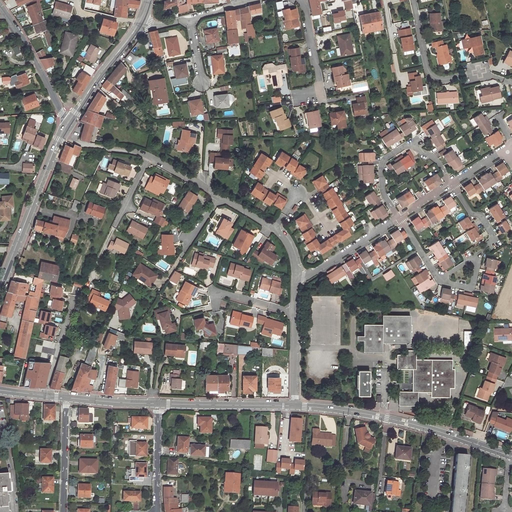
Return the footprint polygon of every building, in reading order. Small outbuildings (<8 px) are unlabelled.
[(137,8),(139,1),(137,1),(137,0),(134,0),(134,1),(129,0),(115,0),(115,5),(137,8)] [(176,4),(175,0),(167,0),(164,1),(162,10),(176,4)] [(308,0),(311,16),(320,14),(318,2),(317,0),(308,0)] [(26,7),(33,25),(42,22),(38,10),(35,3),(26,7)] [(58,3),(55,14),(71,18),(73,7),(58,3)] [(189,10),(189,9),(187,4),(177,7),(176,7),(177,13),(189,10)] [(250,15),(261,12),(259,5),(248,7),(250,15)] [(250,19),(250,15),(248,7),(239,10),(240,20),(246,19),(250,19)] [(291,26),(298,24),(297,20),(296,19),(295,18),(297,18),(298,17),(296,9),(289,11),(288,9),(282,11),(285,21),(283,21),(286,30),(292,28),(291,26)] [(228,43),(237,42),(235,20),(233,11),(225,11),(227,30),(228,43)] [(382,29),(378,14),(374,15),(374,13),(369,14),(372,31),(382,29)] [(441,31),(441,22),(439,22),(438,13),(428,14),(429,23),(432,23),(432,32),(441,31)] [(364,17),(360,18),(363,33),(372,31),(369,14),(364,15),(364,17)] [(118,23),(104,19),(101,31),(114,35),(118,23)] [(42,22),(33,25),(36,33),(44,30),(47,30),(45,21),(42,22)] [(399,35),(402,50),(413,48),(409,27),(397,29),(398,35),(399,35)] [(217,28),(205,29),(206,42),(219,40),(217,28)] [(43,35),(48,47),(52,46),(47,30),(44,30),(45,34),(43,35)] [(149,32),(154,47),(156,47),(158,55),(163,54),(156,30),(149,32)] [(78,35),(65,32),(60,53),(72,56),(78,35)] [(336,37),(338,47),(341,47),(343,55),(352,53),(349,34),(336,37)] [(177,36),(166,37),(168,55),(179,53),(177,36)] [(471,47),(475,46),(476,51),(473,52),(474,56),(483,54),(479,36),(461,40),(463,49),(471,47)] [(438,57),(440,66),(442,65),(442,69),(444,70),(447,69),(448,67),(447,64),(450,63),(449,56),(447,56),(445,46),(443,46),(441,47),(439,41),(431,43),(432,48),(435,48),(437,55),(437,58),(438,57)] [(95,57),(97,53),(99,49),(91,44),(86,52),(87,53),(85,58),(93,63),(96,58),(95,57)] [(299,59),(299,57),(300,57),(299,48),(290,50),(291,55),(289,55),(292,70),(293,72),(298,71),(303,70),(302,64),(304,64),(303,59),(299,59)] [(39,59),(47,58),(43,49),(36,53),(39,59)] [(128,66),(135,57),(130,52),(124,60),(128,66)] [(224,72),(221,54),(212,56),(208,57),(209,65),(210,65),(211,72),(215,72),(215,73),(224,72)] [(47,58),(39,59),(46,69),(54,64),(53,57),(47,58)] [(113,86),(126,70),(121,63),(116,67),(107,80),(113,86)] [(81,89),(95,69),(86,64),(77,79),(78,80),(72,89),(80,94),(83,90),(81,89)] [(185,64),(173,65),(175,77),(187,76),(185,64)] [(268,73),(270,75),(271,78),(273,79),(273,82),(272,84),(273,88),(280,87),(282,85),(281,79),(280,78),(279,74),(287,72),(286,65),(275,66),(271,64),(264,65),(262,69),(263,75),(267,74),(268,73)] [(331,68),(334,81),(336,81),(337,87),(346,85),(346,81),(348,80),(347,74),(343,75),(341,66),(331,68)] [(412,93),(416,93),(416,91),(420,91),(419,90),(421,89),(418,75),(416,75),(415,71),(407,72),(409,80),(410,85),(406,86),(407,88),(406,88),(407,94),(412,93)] [(19,80),(15,82),(17,88),(29,83),(25,72),(17,76),(19,80)] [(102,87),(108,92),(110,90),(116,95),(119,91),(113,86),(107,80),(102,87)] [(164,81),(149,84),(151,92),(156,91),(157,94),(155,95),(157,106),(169,104),(164,81)] [(483,100),(492,98),(492,99),(501,98),(498,87),(490,89),(487,89),(487,88),(481,89),(482,96),(483,100)] [(124,96),(119,91),(116,95),(120,99),(124,96)] [(100,105),(105,97),(98,92),(93,101),(98,104),(100,105)] [(227,92),(214,94),(216,105),(218,105),(218,107),(220,108),(227,107),(228,106),(228,103),(229,103),(227,92)] [(437,104),(458,102),(457,93),(453,93),(453,92),(436,94),(437,104)] [(33,94),(21,99),(26,109),(37,105),(33,94)] [(354,115),(364,113),(363,104),(366,104),(364,96),(357,97),(358,98),(359,103),(357,103),(351,104),(354,115)] [(199,98),(186,100),(188,111),(201,109),(199,98)] [(93,113),(98,104),(93,101),(87,110),(93,113)] [(274,119),(275,123),(277,126),(278,126),(280,125),(281,130),(290,127),(287,119),(284,120),(281,109),(269,112),(272,119),(274,119)] [(94,124),(93,125),(99,127),(103,116),(93,113),(87,110),(80,122),(84,124),(85,121),(94,124)] [(307,119),(308,128),(319,125),(316,110),(305,112),(307,119)] [(345,127),(342,111),(329,113),(328,113),(330,123),(335,122),(336,124),(337,128),(345,127)] [(480,112),(470,118),(476,126),(478,125),(488,118),(486,114),(483,116),(480,112)] [(405,121),(398,126),(401,131),(404,134),(411,130),(416,126),(410,117),(406,117),(404,118),(405,121)] [(478,125),(484,133),(487,131),(491,128),(488,124),(491,123),(488,118),(478,125)] [(93,125),(94,124),(85,121),(84,124),(79,140),(88,143),(93,125)] [(0,134),(9,135),(9,123),(0,123),(0,134)] [(434,124),(423,130),(426,134),(428,133),(431,137),(438,132),(439,132),(434,124)] [(35,129),(26,125),(22,135),(28,138),(26,142),(30,144),(32,139),(31,139),(33,135),(35,129)] [(398,133),(395,128),(394,128),(392,125),(385,129),(388,133),(393,141),(400,136),(398,133)] [(222,134),(221,142),(220,142),(220,147),(228,148),(228,143),(231,143),(232,130),(221,129),(221,134),(222,134)] [(385,129),(378,133),(381,137),(388,133),(385,129)] [(182,130),(180,141),(178,141),(176,150),(183,151),(183,149),(191,150),(191,146),(191,145),(191,143),(194,144),(195,134),(188,133),(188,131),(182,130)] [(488,135),(492,142),(492,143),(494,146),(501,141),(499,138),(501,137),(496,130),(493,132),(490,134),(488,135)] [(435,146),(444,141),(438,132),(431,137),(428,139),(430,143),(433,142),(435,146)] [(380,137),(386,146),(393,141),(388,133),(381,137),(380,137)] [(44,138),(37,135),(36,136),(32,144),(40,148),(44,138)] [(59,161),(66,164),(71,154),(76,156),(80,147),(74,144),(72,148),(65,146),(59,161)] [(439,152),(441,155),(444,154),(448,161),(449,161),(456,156),(452,148),(448,151),(446,148),(439,152)] [(296,160),(280,150),(274,160),(281,164),(281,163),(290,169),(290,170),(300,176),(305,168),(295,161),(296,160)] [(397,157),(404,168),(413,163),(410,159),(413,157),(409,150),(406,152),(407,154),(403,157),(402,155),(397,157)] [(219,152),(209,152),(208,162),(213,162),(214,157),(219,157),(219,152)] [(271,158),(261,152),(249,172),(258,178),(263,171),(262,171),(265,166),(266,166),(271,158)] [(372,161),(374,160),(374,152),(360,153),(360,161),(368,161),(372,161)] [(449,161),(453,168),(455,167),(457,170),(464,166),(457,155),(456,156),(449,161)] [(213,167),(225,168),(226,158),(219,157),(214,157),(213,162),(213,167)] [(394,162),(390,165),(389,162),(386,165),(390,171),(394,169),(396,173),(404,168),(397,157),(393,160),(394,162)] [(120,165),(117,164),(118,162),(113,160),(110,168),(114,170),(113,171),(120,174),(121,173),(127,175),(130,167),(121,164),(120,165)] [(495,166),(497,170),(494,172),(499,179),(502,177),(500,174),(507,170),(502,161),(495,166)] [(33,164),(24,164),(24,172),(33,172),(33,164)] [(363,173),(372,173),(372,164),(368,165),(363,165),(358,165),(358,173),(363,173)] [(0,181),(10,182),(10,172),(0,171),(0,181)] [(491,174),(489,171),(485,173),(485,172),(482,174),(489,185),(499,179),(494,172),(491,174)] [(363,173),(363,182),(373,181),(372,173),(363,173)] [(429,177),(435,185),(438,183),(442,181),(436,173),(429,177)] [(479,176),(480,177),(477,179),(479,182),(476,184),(480,190),(489,185),(482,174),(479,176)] [(159,193),(161,188),(165,190),(168,184),(160,180),(161,178),(155,175),(153,179),(152,182),(149,180),(146,185),(148,186),(146,190),(157,196),(159,193)] [(318,175),(309,182),(318,193),(320,192),(324,198),(323,198),(344,225),(334,233),(339,239),(355,227),(350,221),(352,219),(336,198),(337,198),(328,186),(327,187),(318,175)] [(423,181),(429,189),(435,185),(429,177),(423,181)] [(72,178),(68,187),(75,190),(79,180),(72,178)] [(99,192),(112,197),(115,190),(117,190),(119,184),(107,180),(106,184),(102,183),(99,192)] [(263,186),(256,181),(250,191),(269,203),(271,201),(280,206),(286,198),(276,192),(274,195),(262,187),(263,186)] [(468,195),(475,190),(477,193),(480,190),(476,184),(473,186),(470,182),(463,187),(468,195)] [(373,190),(365,196),(370,203),(371,202),(373,205),(377,203),(380,201),(373,190)] [(402,194),(408,203),(414,199),(409,191),(402,194)] [(186,212),(191,204),(193,205),(197,197),(188,192),(178,208),(186,212)] [(396,198),(399,203),(401,207),(408,203),(402,194),(396,198)] [(449,210),(448,208),(455,203),(450,195),(443,200),(445,204),(442,206),(446,212),(449,210)] [(4,202),(0,202),(0,208),(2,209),(2,216),(0,216),(0,221),(10,220),(9,215),(11,215),(11,208),(14,208),(13,197),(3,198),(4,202)] [(162,208),(152,203),(144,199),(139,209),(147,213),(147,212),(148,210),(152,212),(151,214),(157,217),(154,223),(161,226),(163,223),(164,221),(164,220),(157,217),(162,208)] [(104,208),(89,202),(85,212),(100,218),(104,208)] [(74,203),(71,210),(76,212),(79,205),(74,203)] [(496,203),(488,208),(492,214),(500,209),(496,203)] [(379,206),(374,209),(378,216),(380,216),(382,218),(388,214),(382,204),(379,206)] [(439,208),(437,205),(434,206),(433,206),(430,208),(437,218),(446,212),(442,206),(439,208)] [(427,210),(427,211),(425,212),(427,215),(424,217),(428,224),(437,218),(430,208),(427,210)] [(492,214),(496,221),(499,219),(504,215),(500,209),(492,214)] [(304,214),(296,221),(304,232),(303,233),(308,239),(307,240),(314,249),(317,246),(321,252),(337,240),(332,234),(323,242),(316,233),(317,232),(312,226),(313,225),(304,214)] [(51,224),(68,228),(70,220),(53,215),(51,224)] [(424,217),(421,219),(418,215),(411,220),(416,229),(423,224),(425,226),(428,224),(424,217)] [(459,221),(463,228),(467,226),(469,229),(476,224),(474,221),(471,223),(467,216),(459,221)] [(228,227),(230,223),(222,219),(217,230),(225,234),(228,227)] [(496,225),(501,232),(509,227),(505,219),(501,222),(498,224),(496,225)] [(55,237),(63,239),(64,236),(68,228),(51,224),(36,220),(33,229),(55,235),(55,237)] [(126,232),(141,240),(146,231),(147,230),(138,225),(138,227),(130,224),(126,232)] [(465,231),(471,240),(475,238),(477,240),(484,236),(482,233),(479,235),(476,230),(478,229),(476,224),(469,229),(465,231)] [(225,234),(217,230),(215,233),(226,239),(232,229),(228,227),(225,234)] [(397,244),(396,241),(403,237),(398,228),(390,233),(393,237),(389,239),(394,246),(397,244)] [(231,244),(239,248),(243,250),(244,251),(252,235),(240,229),(231,244)] [(79,236),(73,234),(71,241),(76,243),(79,236)] [(161,235),(161,246),(161,255),(171,255),(171,248),(170,248),(170,244),(171,244),(171,235),(161,235)] [(386,241),(384,238),(381,240),(381,239),(378,241),(384,252),(394,246),(389,239),(386,241)] [(112,249),(124,254),(128,245),(116,240),(114,244),(110,242),(107,249),(111,251),(112,249)] [(442,246),(438,240),(429,245),(433,252),(442,246)] [(262,259),(270,264),(276,255),(270,252),(269,250),(272,245),(267,241),(259,252),(253,248),(249,255),(256,259),(261,261),(262,259)] [(378,241),(375,243),(375,244),(372,246),(374,249),(371,251),(375,258),(384,252),(378,241)] [(441,256),(445,252),(442,246),(433,252),(437,258),(441,256)] [(368,253),(365,249),(358,254),(360,257),(362,260),(363,262),(371,258),(372,260),(375,258),(371,251),(368,253)] [(215,258),(203,255),(202,257),(198,256),(199,254),(194,253),(191,266),(194,267),(195,265),(203,267),(206,268),(207,266),(207,265),(213,266),(215,258)] [(408,260),(413,267),(411,268),(414,271),(417,269),(420,267),(418,264),(421,262),(417,254),(408,260)] [(444,268),(452,263),(448,256),(443,259),(439,261),(444,268)] [(496,259),(486,256),(484,265),(486,266),(485,269),(489,270),(493,271),(496,259)] [(350,270),(350,271),(358,266),(359,267),(362,265),(360,262),(357,258),(355,261),(352,257),(345,262),(350,270)] [(59,266),(40,262),(38,272),(37,277),(43,279),(50,280),(55,281),(59,266)] [(330,269),(337,279),(345,274),(350,270),(345,262),(336,268),(334,266),(330,269)] [(227,272),(237,275),(237,277),(247,280),(250,270),(241,267),(242,266),(229,263),(227,272)] [(148,271),(147,271),(138,265),(132,274),(136,277),(138,275),(150,284),(156,275),(149,270),(148,271)] [(418,281),(419,282),(427,277),(426,274),(428,273),(425,268),(422,270),(419,272),(414,275),(415,276),(418,281)] [(326,281),(328,285),(337,279),(330,269),(326,272),(327,274),(323,276),(322,274),(318,276),(323,283),(326,281)] [(390,269),(383,274),(386,279),(394,274),(390,269)] [(176,284),(182,274),(174,270),(169,281),(176,284)] [(485,273),(483,272),(482,278),(483,278),(483,281),(494,283),(496,275),(489,274),(485,273)] [(136,277),(142,281),(149,286),(150,284),(138,275),(136,277)] [(34,277),(33,283),(38,284),(35,293),(30,291),(28,295),(39,297),(43,279),(37,277),(34,277)] [(259,286),(268,288),(268,290),(276,292),(278,287),(280,278),(275,277),(274,280),(261,277),(259,286)] [(419,282),(424,290),(435,282),(431,278),(429,279),(427,277),(419,282)] [(27,291),(28,284),(11,281),(7,291),(23,294),(24,290),(27,291)] [(481,283),(479,289),(492,292),(494,283),(483,281),(482,284),(481,283)] [(187,296),(189,294),(191,295),(193,296),(197,288),(184,282),(175,299),(185,304),(188,297),(187,296)] [(52,285),(50,293),(61,296),(63,288),(52,285)] [(451,288),(442,286),(440,296),(449,298),(448,301),(452,302),(453,298),(454,294),(450,293),(451,288)] [(89,305),(105,312),(109,302),(99,298),(101,294),(92,290),(90,295),(93,296),(89,305)] [(1,314),(10,317),(16,298),(21,299),(22,297),(24,298),(24,297),(27,297),(27,295),(23,294),(7,291),(1,314)] [(463,293),(458,292),(458,295),(457,299),(456,302),(465,304),(468,292),(463,291),(463,293)] [(475,307),(477,297),(473,296),(473,293),(468,292),(465,304),(475,307)] [(122,300),(117,298),(113,308),(118,310),(120,318),(130,317),(128,307),(135,301),(129,293),(122,300)] [(27,297),(22,320),(33,322),(39,297),(28,295),(27,295),(27,297)] [(64,302),(54,299),(52,307),(62,309),(64,302)] [(170,323),(168,318),(166,313),(168,312),(169,312),(168,306),(158,309),(159,313),(156,314),(158,318),(161,328),(163,327),(165,333),(176,330),(173,322),(171,323),(171,324),(170,324),(170,323)] [(241,315),(238,314),(238,312),(233,310),(230,320),(235,321),(234,324),(239,325),(239,324),(250,326),(253,316),(241,313),(241,315)] [(42,311),(39,322),(49,324),(52,313),(42,311)] [(410,314),(381,314),(381,324),(363,324),(363,336),(356,335),(356,340),(363,340),(363,352),(382,352),(382,342),(409,342),(410,314)] [(283,322),(265,317),(261,333),(270,335),(271,332),(271,330),(280,332),(283,322)] [(200,328),(203,330),(205,336),(215,334),(213,323),(208,324),(207,325),(204,322),(203,322),(203,318),(194,320),(196,329),(200,328)] [(33,322),(22,320),(14,355),(25,357),(28,345),(33,322)] [(47,325),(45,333),(49,334),(54,335),(56,327),(47,325)] [(511,328),(495,328),(495,340),(503,339),(503,338),(511,337),(511,330),(511,328)] [(100,341),(102,334),(93,330),(90,338),(100,341)] [(110,333),(108,334),(103,346),(105,347),(105,348),(111,350),(116,338),(123,340),(124,335),(116,331),(115,336),(110,333)] [(146,343),(133,342),(133,352),(143,353),(143,351),(151,352),(152,343),(150,343),(146,343)] [(218,343),(217,352),(237,354),(237,345),(218,343)] [(185,346),(165,344),(164,354),(175,355),(184,356),(185,346)] [(23,364),(33,366),(36,367),(41,348),(28,345),(25,357),(23,364)] [(237,354),(251,355),(252,346),(250,346),(237,345),(237,354)] [(97,349),(93,347),(85,365),(90,367),(97,349)] [(261,356),(272,357),(272,348),(261,347),(261,356)] [(406,354),(397,354),(397,369),(399,369),(411,369),(411,391),(416,391),(430,391),(430,396),(449,396),(449,387),(453,387),(454,368),(451,368),(451,359),(416,359),(416,349),(406,350),(406,354)] [(491,360),(488,369),(498,373),(502,361),(504,362),(505,357),(492,352),(489,360),(491,360)] [(66,364),(68,358),(60,355),(58,362),(66,364)] [(66,364),(58,362),(50,387),(50,388),(58,389),(66,364)] [(28,386),(33,366),(23,364),(19,385),(18,387),(28,386)] [(112,394),(112,393),(114,382),(117,368),(112,367),(109,367),(106,380),(104,379),(102,390),(104,391),(104,392),(112,394)] [(81,368),(79,368),(75,378),(83,381),(87,371),(81,368)] [(80,391),(90,392),(95,379),(96,371),(90,369),(89,370),(87,371),(83,381),(80,391)] [(171,383),(171,388),(180,388),(183,388),(184,386),(185,381),(183,379),(181,379),(181,378),(179,378),(180,374),(179,374),(179,370),(173,370),(173,374),(171,373),(170,378),(172,378),(171,383)] [(369,370),(357,370),(357,395),(368,395),(369,370)] [(138,372),(127,371),(126,381),(125,387),(135,388),(135,383),(137,383),(138,372)] [(248,376),(243,375),(243,390),(256,390),(256,375),(252,376),(252,373),(248,373),(248,376)] [(217,375),(206,375),(206,390),(217,390),(217,375)] [(228,382),(228,375),(217,375),(217,390),(228,390),(228,385),(229,385),(229,382),(228,382)] [(280,377),(267,377),(268,390),(280,390),(280,377)] [(83,381),(75,378),(72,388),(80,391),(83,381)] [(482,387),(478,395),(487,399),(490,390),(491,391),(494,383),(484,379),(482,387)] [(416,391),(411,391),(398,391),(398,406),(416,406),(416,391)] [(484,410),(476,407),(476,406),(468,403),(465,413),(472,415),(472,417),(471,419),(479,422),(484,410)] [(27,405),(14,405),(14,406),(14,416),(10,418),(12,419),(20,420),(20,421),(27,421),(27,405)] [(55,406),(44,405),(43,420),(54,420),(55,406)] [(88,409),(79,409),(78,423),(88,423),(88,409)] [(494,425),(511,431),(511,430),(511,421),(507,419),(498,416),(497,417),(491,415),(489,421),(495,423),(494,425)] [(147,418),(132,417),(132,428),(143,428),(143,423),(147,423),(147,418)] [(214,417),(200,417),(200,433),(214,433),(214,417)] [(304,419),(291,417),(289,442),(301,443),(304,419)] [(267,435),(267,427),(256,427),(255,443),(265,444),(265,435),(267,435)] [(375,440),(369,437),(368,438),(367,438),(366,438),(365,437),(365,435),(365,434),(366,434),(365,427),(355,429),(358,444),(366,447),(371,450),(375,440)] [(319,429),(314,429),(313,445),(331,446),(332,435),(332,434),(319,433),(319,429)] [(92,436),(80,435),(80,447),(92,447),(92,442),(95,442),(95,438),(94,436),(92,436)] [(189,438),(178,437),(177,452),(188,453),(188,446),(189,438)] [(236,440),(231,440),(230,448),(250,450),(250,441),(236,440)] [(146,443),(136,443),(135,456),(146,456),(146,443)] [(205,447),(188,446),(188,453),(187,455),(205,456),(205,447)] [(411,448),(397,446),(395,458),(410,460),(411,448)] [(51,450),(41,449),(41,462),(51,462),(51,450)] [(267,462),(276,463),(277,452),(268,451),(267,462)] [(466,467),(466,456),(455,455),(454,467),(452,467),(452,469),(454,469),(452,492),(451,492),(450,494),(452,494),(450,511),(462,511),(464,494),(465,494),(465,490),(464,490),(465,471),(466,471),(467,468),(466,467)] [(276,473),(281,473),(281,468),(290,469),(291,463),(292,459),(282,458),(281,462),(277,462),(276,473)] [(168,459),(167,474),(176,475),(177,460),(168,459)] [(290,474),(294,474),(295,469),(304,470),(305,460),(295,459),(295,463),(291,463),(290,469),(290,474)] [(97,460),(80,460),(80,472),(96,473),(97,460)] [(146,464),(135,463),(135,476),(146,476),(146,464)] [(493,470),(482,469),(481,484),(492,485),(492,476),(493,470)] [(2,474),(0,474),(0,511),(7,511),(6,492),(10,492),(8,470),(1,470),(2,474)] [(240,474),(226,473),(225,491),(238,492),(240,474)] [(53,478),(42,478),(42,483),(38,483),(38,492),(42,492),(42,493),(53,493),(53,478)] [(398,482),(387,481),(385,494),(396,495),(398,482)] [(277,483),(254,482),(253,496),(276,497),(277,483)] [(481,484),(480,499),(491,500),(491,494),(492,485),(481,484)] [(90,485),(78,485),(78,497),(90,497),(90,485)] [(164,488),(164,499),(173,498),(173,488),(164,488)] [(139,491),(123,491),(123,500),(139,501),(139,491)] [(363,492),(354,491),(353,503),(369,505),(371,492),(363,492)] [(331,493),(313,492),(313,502),(325,503),(325,505),(325,506),(331,506),(331,493)] [(164,504),(165,511),(180,511),(181,509),(178,509),(177,503),(164,504)]
